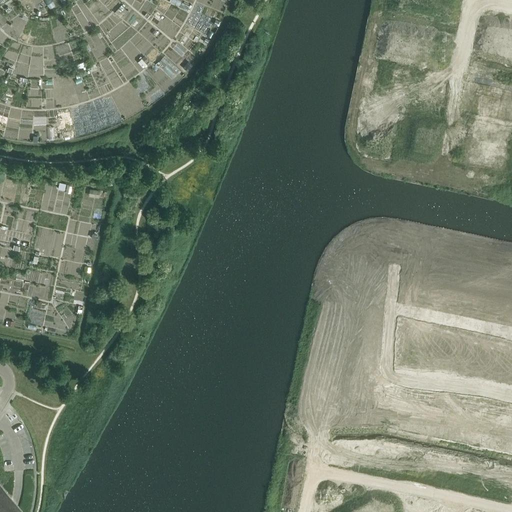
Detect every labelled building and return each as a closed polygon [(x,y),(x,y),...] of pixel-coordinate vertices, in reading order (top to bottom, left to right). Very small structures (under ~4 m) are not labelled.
[(511,34),(509,35),(507,49),(502,48),(494,50),(495,57),(492,58),(490,67),(492,76),(499,77),(502,88),(497,89),(505,91),(506,95),(511,96),(511,95),(511,34)] [(368,300),(365,318),(379,320),(379,317),(387,318),(389,304),(379,303),(379,301),(368,300)] [(377,415),(383,416),(382,427),(400,429),(403,411),(378,408),(377,415)] [(444,445),(457,448),(463,417),(423,408),(422,415),(427,416),(427,420),(438,423),(437,427),(447,429),(444,445)] [(412,434),(417,414),(412,413),(413,411),(407,410),(402,431),(412,434)]
